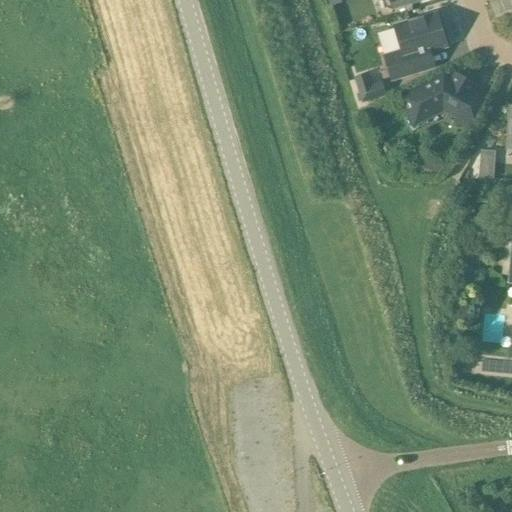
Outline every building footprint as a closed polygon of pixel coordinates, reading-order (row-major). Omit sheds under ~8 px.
[(392,80),(434,67),(429,52),(447,46),(437,14),(395,27),(402,52),(385,57),(392,80)] [(358,96),(360,104),(385,95),(380,80),(369,84),(365,74),(351,79),(358,96)] [(474,85),(456,75),(453,82),(443,77),(403,98),(411,115),(404,119),(412,133),(429,123),(426,117),(437,111),(436,107),(443,103),(461,113),(456,122),(467,128),(482,99),(470,92),(474,85)] [(493,151),(479,151),(478,178),(492,179),(493,151)] [(444,162),(429,163),(430,177),(444,177),(444,162)] [(465,205),(465,218),(475,218),(475,205),(465,205)] [(511,283),(511,234),(505,234),(501,274),(507,275),(506,283),(511,283)]
